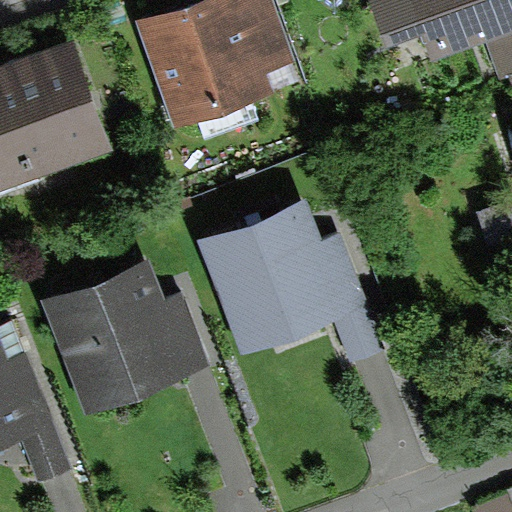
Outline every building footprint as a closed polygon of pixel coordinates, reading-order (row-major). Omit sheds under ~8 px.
[(172,0),(138,12),(175,120),(197,112),(205,135),(262,115),(254,91),(276,84),(268,60),(294,51),(276,0),(172,0)] [(422,18),(432,47),(484,29),(499,69),(510,65),(511,64),(511,0),(375,0),(387,31),(422,18)] [(0,53),(0,175),(114,135),(75,26),(0,53)] [(306,198),(209,234),(253,354),(351,318),(306,198)] [(150,252),(52,287),(96,408),(194,372),(150,252)] [(0,319),(0,451),(43,436),(0,319)]
